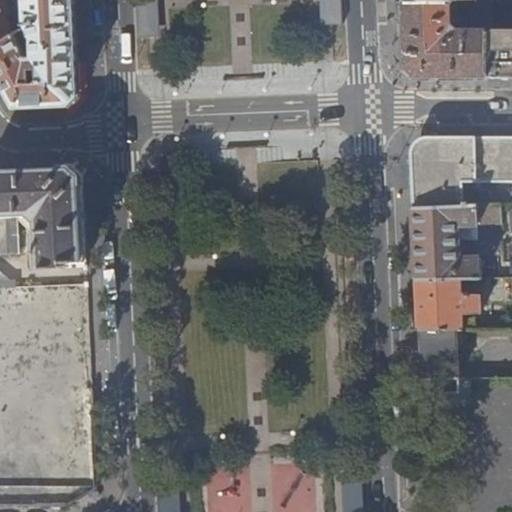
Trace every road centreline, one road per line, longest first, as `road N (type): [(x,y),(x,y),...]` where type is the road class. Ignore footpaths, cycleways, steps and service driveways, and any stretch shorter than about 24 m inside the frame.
road 1 (motorway): [(177,0),(204,511)]
road 2 (motorway): [(303,511),(281,0)]
road 3 (primary): [(385,511),(369,107)]
road 4 (primary): [(119,128),(133,511)]
road 5 (unclassified): [(119,128),(165,118),(369,107)]
road 6 (residential): [(369,107),(511,109)]
road 7 (primary): [(118,0),(119,128)]
road 8 (residential): [(0,133),(18,143),(85,142),(119,128)]
